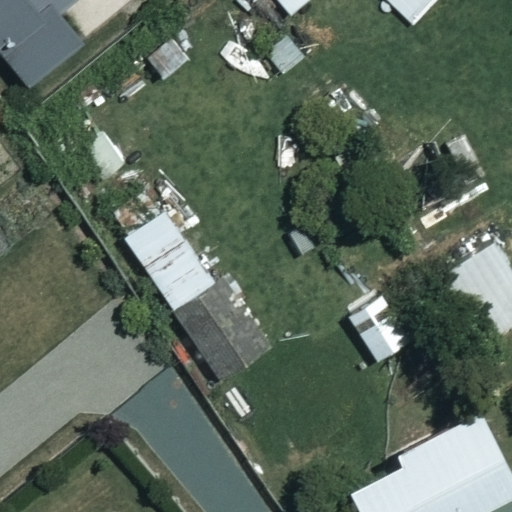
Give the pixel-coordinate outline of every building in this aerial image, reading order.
[(0,0),(0,45),(26,78),(80,34),(58,7),(66,0),(0,0)] [(276,0),(283,8),(293,0),(276,0)] [(428,0),(390,0),(410,19),(428,0)] [(265,343),(152,173),(105,204),(217,374),(265,343)] [(511,319),(511,268),(488,231),(437,263),(483,337),(511,319)] [(408,334),(380,287),(345,308),(374,355),(408,334)] [(511,511),(511,476),(475,395),(388,434),(394,447),(343,470),(362,511),(511,511)]
